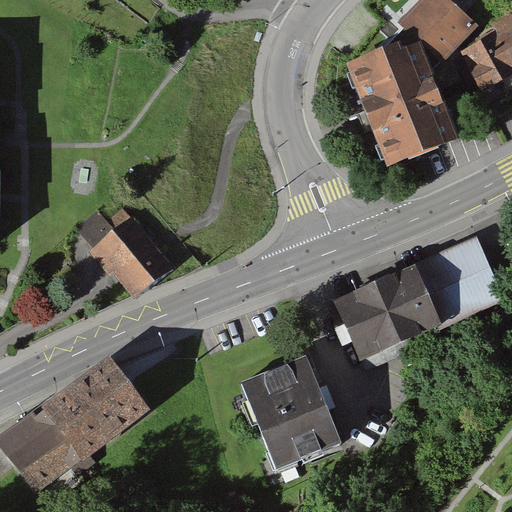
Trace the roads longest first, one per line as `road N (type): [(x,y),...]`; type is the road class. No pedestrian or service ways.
road 1 (tertiary): [(339,250),(96,344),(0,392)]
road 2 (residential): [(339,250),(284,118),(282,74),(301,21)]
road 3 (tertiary): [(511,175),(339,250)]
road 4 (residential): [(301,21),(267,9),(192,14),(165,0)]
